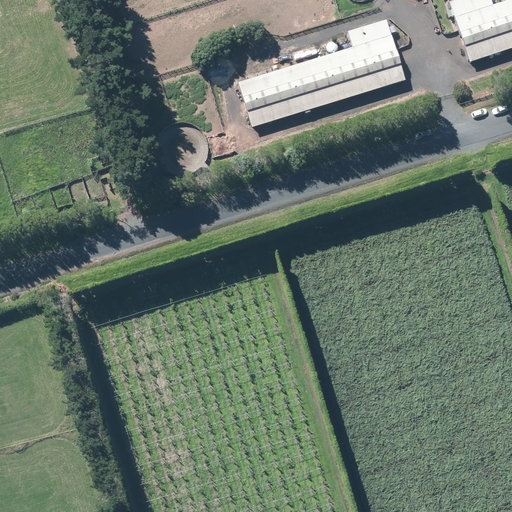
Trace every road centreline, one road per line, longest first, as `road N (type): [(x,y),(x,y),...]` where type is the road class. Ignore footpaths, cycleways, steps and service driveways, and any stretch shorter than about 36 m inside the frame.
road 1 (unclassified): [(0,281),(511,126)]
road 2 (track): [(406,0),(450,145)]
